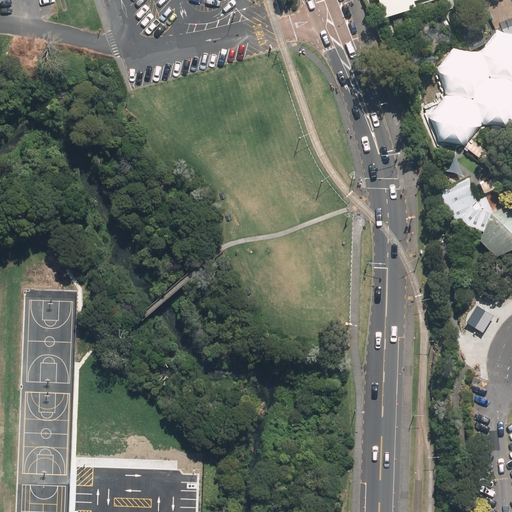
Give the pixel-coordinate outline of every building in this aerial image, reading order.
[(381,0),(387,17),(439,0),(381,0)] [(453,18),(428,18),(414,39),(412,67),(436,68),(436,48),(440,42),(453,42),(453,18)] [(471,48),(487,41),(482,30),(466,36),(471,48)] [(449,138),(456,139),(464,138),(470,134),(475,129),(478,122),(487,117),(494,120),(502,121),(507,120),(511,133),(511,33),(509,32),(505,33),(501,33),(495,36),(489,40),(486,46),(481,51),(474,52),(466,50),(459,50),(452,53),(447,57),(443,64),(441,70),(442,77),(445,84),(446,91),(444,98),(439,102),(435,108),(433,115),(434,122),(437,129),(442,134),(449,138)] [(495,153),(472,136),(466,144),(490,161),(495,153)] [(462,174),(466,176),(462,170),(460,164),(458,158),(457,149),(455,156),(452,164),(448,171),(452,171),(458,172),(462,174)] [(486,231),(482,240),(498,255),(511,249),(511,198),(503,189),(482,198),(478,199),(471,185),(472,175),(444,186),(438,189),(441,200),(444,208),(448,214),(457,221),(460,218),(470,226),(486,231)] [(481,184),(485,193),(503,185),(500,177),(481,184)] [(494,316),(477,306),(467,322),(483,333),(494,316)]
